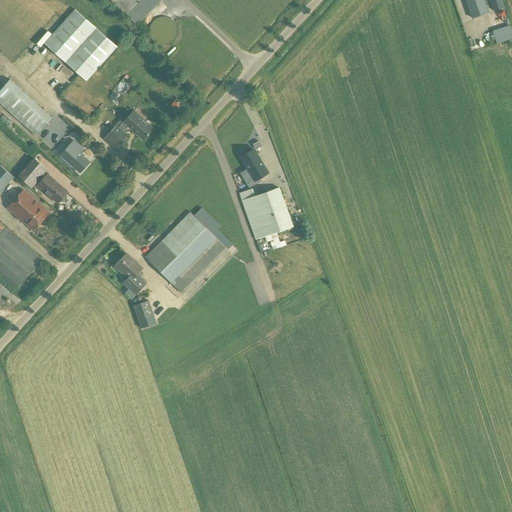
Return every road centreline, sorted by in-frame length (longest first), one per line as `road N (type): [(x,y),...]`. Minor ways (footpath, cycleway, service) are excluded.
road 1 (unclassified): [(0,343),(314,0)]
road 2 (unknown): [(144,184),(38,81)]
